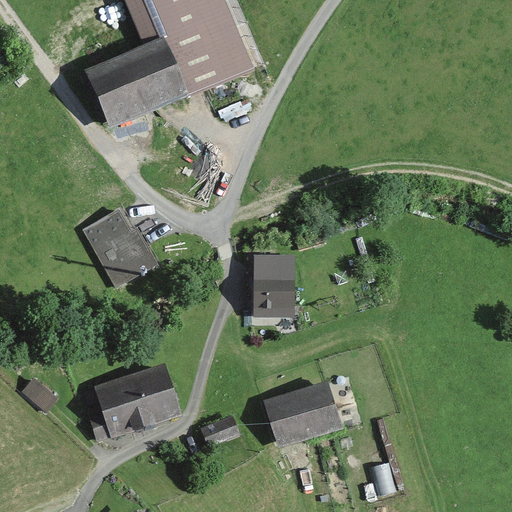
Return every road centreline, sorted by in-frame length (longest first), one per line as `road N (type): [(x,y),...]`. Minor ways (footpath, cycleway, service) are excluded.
road 1 (track): [(39,511),(87,492),(112,463),(188,419),(231,285),(221,218)]
road 2 (track): [(221,218),(196,224),(146,193),(98,146),(0,10)]
road 3 (track): [(221,218),(390,168),(511,193)]
